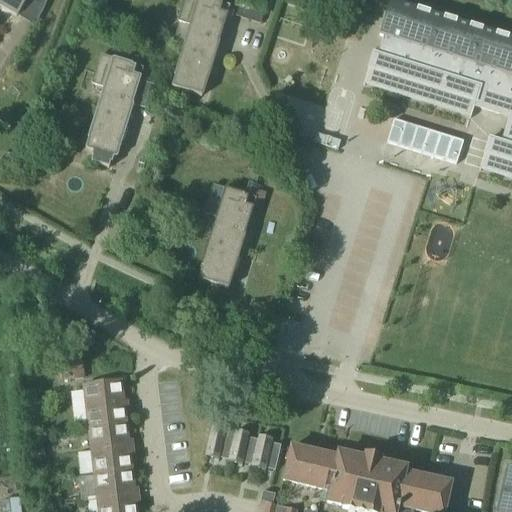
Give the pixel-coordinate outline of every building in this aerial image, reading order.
[(0,0),(0,8),(2,10),(1,14),(14,17),(16,18),(27,0),(28,0),(37,5),(40,0),(0,0)] [(189,28),(171,90),(202,100),(229,9),(198,0),(184,0),(177,24),(189,28)] [(351,41),(362,0),(333,0),(324,33),(351,41)] [(511,38),(389,1),(379,35),(383,37),(378,55),(373,53),(363,85),(472,119),(475,107),(510,118),(501,146),(489,142),(480,170),(511,180),(511,38)] [(261,12),(237,3),(233,17),(257,25),(261,12)] [(142,85),(139,84),(143,71),(99,58),(91,87),(103,91),(85,153),(90,155),(89,159),(91,159),(89,166),(106,171),(107,165),(109,165),(111,161),(116,163),(132,108),(146,112),(156,75),(146,72),(142,85)] [(455,167),(462,144),(393,123),(386,145),(455,167)] [(50,159),(59,162),(62,151),(43,145),(37,164),(47,168),(50,159)] [(13,157),(4,154),(0,167),(10,170),(13,157)] [(244,189),(242,197),(212,188),(203,217),(216,220),(197,283),(228,292),(254,209),(260,211),(265,195),(244,189)] [(423,223),(433,194),(421,190),(411,219),(423,223)] [(464,202),(452,227),(465,233),(477,209),(464,202)] [(484,239),(492,216),(479,211),(470,235),(484,239)] [(494,216),(489,234),(500,237),(505,220),(494,216)] [(57,360),(58,379),(78,378),(78,360),(57,360)] [(83,390),(97,511),(135,511),(120,385),(83,390)] [(63,421),(77,421),(77,390),(63,391),(63,421)] [(211,430),(204,460),(218,463),(219,462),(227,464),(233,439),(224,437),(225,433),(211,430)] [(227,464),(227,465),(241,468),(241,467),(251,469),(256,444),(247,442),(248,438),(234,435),(233,439),(227,464)] [(251,469),(250,470),(264,474),(265,472),(274,474),(279,449),(270,447),(271,443),(257,440),(256,444),(251,469)] [(397,511),(398,510),(406,511),(443,511),(449,487),(404,477),(405,472),(378,466),(379,462),(365,459),(364,463),(337,457),(336,462),(289,451),(282,483),(329,494),(326,505),(342,509),(341,511),(344,511),(397,511)] [(511,511),(511,469),(506,468),(496,511),(511,511)] [(259,504),(271,507),(274,497),(262,494),(259,504)]
